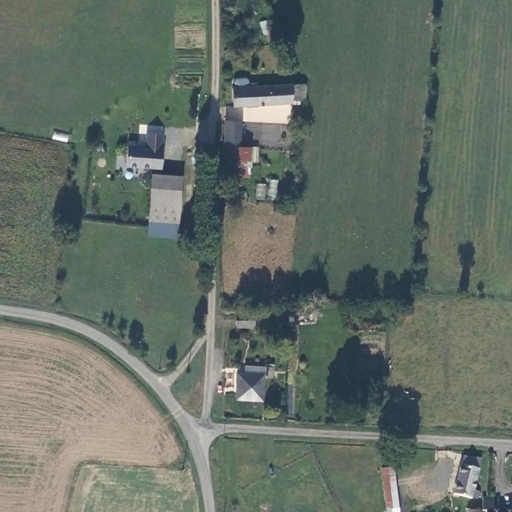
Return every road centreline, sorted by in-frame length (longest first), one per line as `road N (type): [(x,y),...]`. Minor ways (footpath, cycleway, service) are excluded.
road 1 (unclassified): [(215,0),(210,325)]
road 2 (unclassified): [(511,444),(205,429)]
road 3 (unclassified): [(160,389),(92,334),(0,310)]
